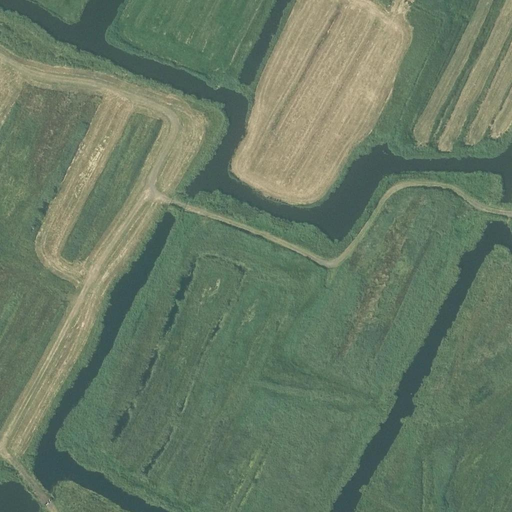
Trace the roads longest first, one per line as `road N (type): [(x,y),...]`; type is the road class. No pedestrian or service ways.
road 1 (track): [(511,212),(476,206),(455,189),(404,184),(379,201),(360,237),(333,262),(158,197),(140,202),(89,278),(0,449)]
road 2 (track): [(158,197),(153,181),(174,128),(171,114),(0,54)]
